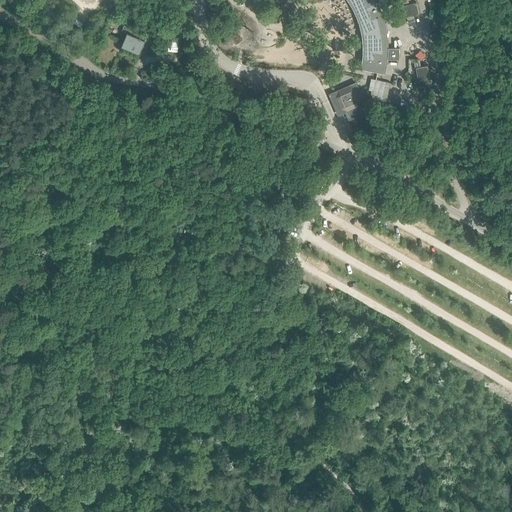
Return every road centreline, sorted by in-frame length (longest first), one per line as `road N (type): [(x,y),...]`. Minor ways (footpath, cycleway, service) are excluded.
road 1 (unclassified): [(511,245),(321,140)]
road 2 (unknown): [(462,217),(429,39)]
